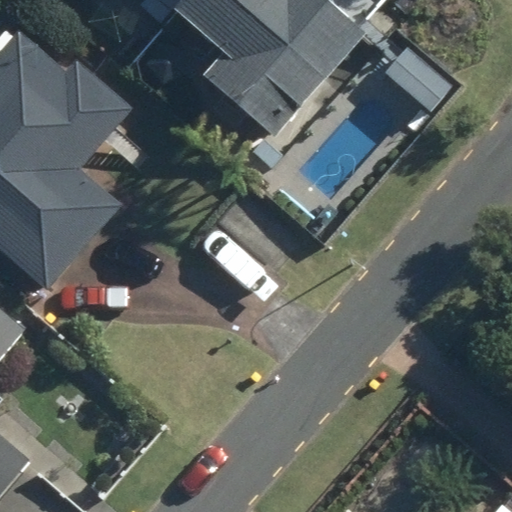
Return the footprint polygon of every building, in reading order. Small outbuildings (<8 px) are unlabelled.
[(266,158),(398,11),(385,0),(90,0),(97,6),(102,0),(154,0),(159,4),(145,20),(204,74),(190,89),(266,158)] [(52,89),(1,46),(0,46),(0,274),(38,306),(110,221),(69,186),(120,125),(63,77),(52,89)] [(395,53),(374,79),(426,122),(448,96),(395,53)] [(257,270),(209,227),(187,251),(235,294),(257,270)] [(0,327),(0,497),(22,471),(0,452),(0,364),(18,343),(0,327)] [(511,511),(511,496),(497,511),(511,511)]
